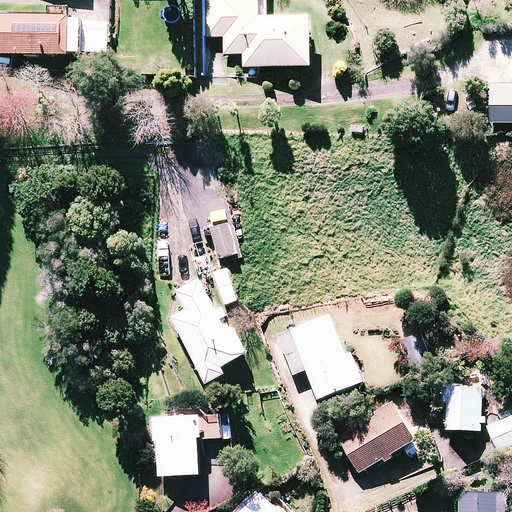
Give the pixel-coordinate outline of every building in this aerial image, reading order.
[(268,0),(205,0),(204,38),(227,39),(226,57),(247,57),(247,70),(315,72),(317,24),(268,22),(268,0)] [(110,57),(112,25),(0,17),(0,56),(88,61),(89,55),(110,57)] [(511,87),(496,87),(492,124),(511,125),(511,87)] [(222,244),(220,230),(192,234),(194,248),(222,244)] [(230,334),(205,284),(182,296),(191,314),(175,322),(208,388),(228,378),(225,372),(251,359),(237,331),(230,334)] [(349,358),(335,318),(281,338),(296,377),(310,372),(321,402),(366,386),(355,356),(349,358)] [(435,369),(425,337),(402,344),(412,376),(435,369)] [(483,434),(485,391),(451,390),(449,433),(483,434)] [(363,476),(386,462),(387,465),(395,460),(394,457),(418,443),(397,407),(341,440),(363,476)] [(226,442),(226,418),(161,420),(162,480),(204,479),(203,443),(226,442)] [(511,448),(511,419),(490,429),(501,453),(511,448)] [(508,511),(510,497),(464,495),(463,511),(508,511)] [(281,511),(268,496),(250,511),(281,511)]
